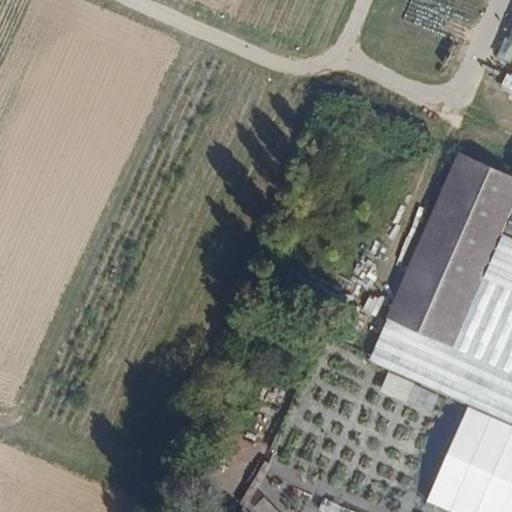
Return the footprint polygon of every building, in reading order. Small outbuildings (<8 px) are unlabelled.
[(0,395),(25,405),(165,44),(65,5),(0,172),(0,395)] [(511,74),(508,72),(503,84),(511,88),(511,74)] [(502,233),(511,211),(511,175),(461,153),(389,317),(452,346),(502,233)] [(511,211),(502,233),(511,237),(511,211)] [(511,237),(502,233),(452,346),(511,372),(511,237)] [(511,372),(452,346),(389,318),(370,360),(469,404),(511,423),(511,372)] [(511,511),(511,423),(469,404),(425,503),(447,511),(511,511)]
